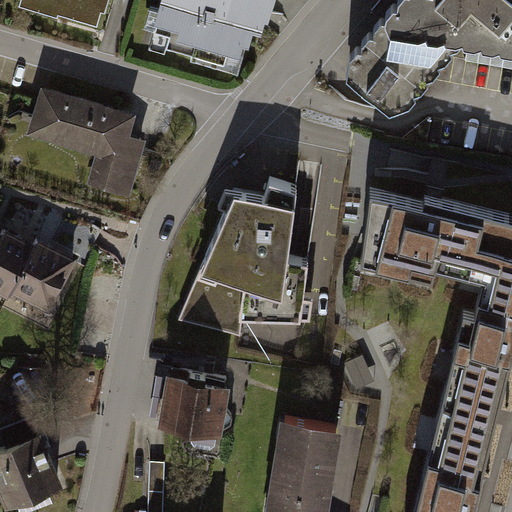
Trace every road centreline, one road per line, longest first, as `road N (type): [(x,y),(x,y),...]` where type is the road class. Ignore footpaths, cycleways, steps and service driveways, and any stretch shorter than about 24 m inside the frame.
road 1 (residential): [(99,511),(144,257),(199,159),(242,110)]
road 2 (residential): [(0,42),(242,110)]
road 3 (residential): [(242,110),(338,0)]
